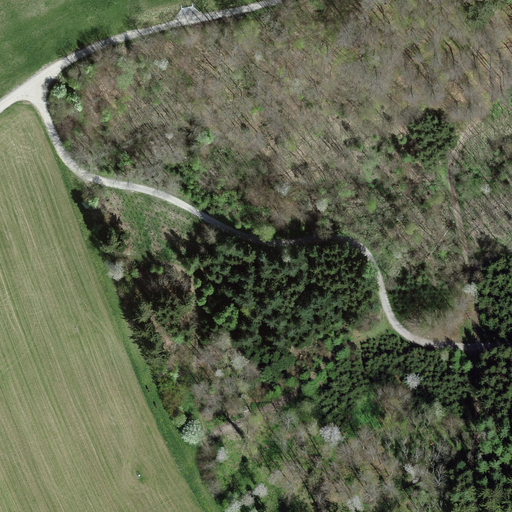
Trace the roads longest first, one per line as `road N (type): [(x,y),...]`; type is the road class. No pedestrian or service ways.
road 1 (track): [(511,346),(441,348),(411,340),(390,321),(371,259),(351,242),(242,238),(150,188),(73,167),(34,84)]
road 2 (track): [(0,106),(120,37),(273,0)]
road 3 (track): [(478,511),(479,347)]
